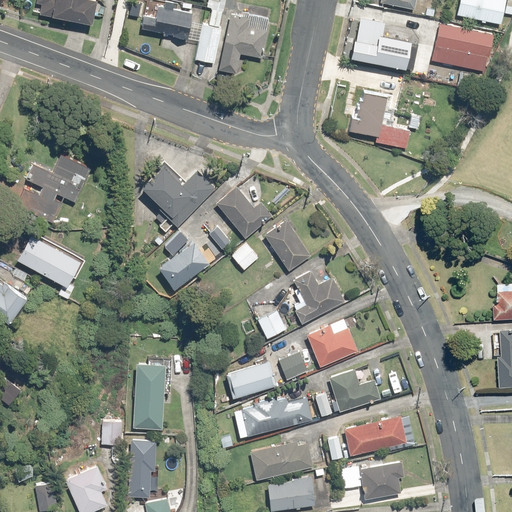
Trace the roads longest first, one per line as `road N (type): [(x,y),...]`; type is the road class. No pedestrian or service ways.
road 1 (tertiary): [(471,511),(453,402),(412,304),(349,199),(288,141)]
road 2 (tertiary): [(288,141),(0,36)]
road 3 (tertiary): [(288,141),(318,0)]
